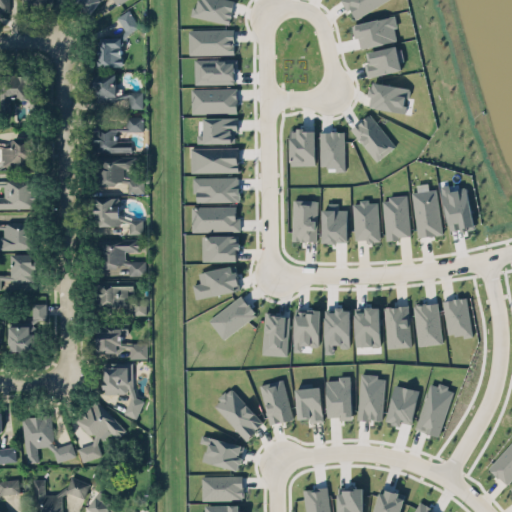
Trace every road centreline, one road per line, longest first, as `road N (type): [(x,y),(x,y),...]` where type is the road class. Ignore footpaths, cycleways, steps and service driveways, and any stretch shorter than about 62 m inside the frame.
road 1 (residential): [(481,260),(506,340),(450,476),(387,451),(316,452),(285,460),(275,482),(275,511),(480,504),(450,476)]
road 2 (residential): [(511,252),(419,271),(281,271),(267,262),(265,18),(282,6),(308,6),(322,25),(333,77),(325,94),(266,100)]
road 3 (residential): [(62,38),(68,376)]
